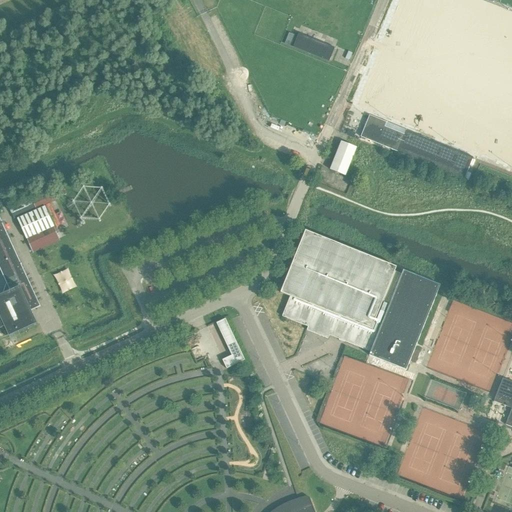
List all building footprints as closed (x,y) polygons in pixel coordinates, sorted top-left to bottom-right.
[(289,33),(284,44),(290,46),(294,35),(289,33)] [(335,48),(299,34),(293,47),(329,62),(335,48)] [(387,140),(393,126),(353,110),(347,124),(353,126),(349,136),(361,140),(364,131),(387,140)] [(397,152),(397,153),(464,180),(467,172),(473,157),(406,130),(404,135),(397,152)] [(345,176),(356,148),(341,142),(330,170),(345,176)] [(45,206),(17,219),(27,240),(55,227),(45,206)] [(36,309),(40,307),(0,219),(0,270),(6,284),(2,296),(0,296),(0,317),(9,338),(37,325),(32,312),(32,311),(36,309)] [(406,371),(440,285),(403,271),(401,274),(394,272),(396,268),(305,231),(281,293),(290,297),(282,317),(308,327),(306,331),(328,339),(329,336),(356,346),(356,345),(360,346),(359,348),(370,352),(369,356),(406,371)] [(245,360),(225,319),(216,323),(232,356),(222,360),(226,369),(245,360)] [(511,382),(502,378),(493,402),(511,409),(505,425),(511,427),(511,382)] [(314,511),(310,499),(309,498),(309,497),(308,497),(306,496),(305,496),(301,498),(296,499),(291,501),(284,504),(277,508),(274,510),(271,511),(314,511)]
